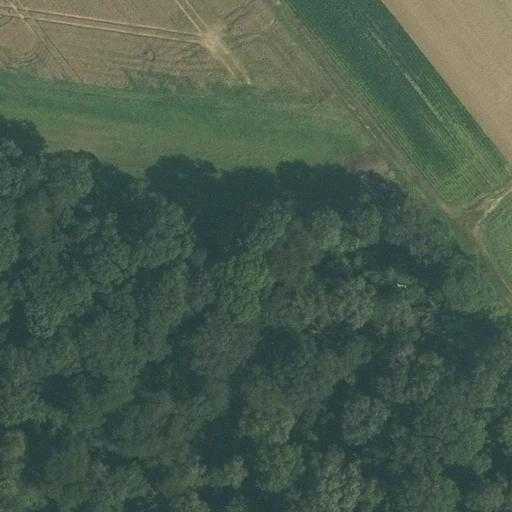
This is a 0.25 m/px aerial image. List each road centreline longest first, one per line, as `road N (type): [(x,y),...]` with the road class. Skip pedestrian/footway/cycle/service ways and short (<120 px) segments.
road 1 (track): [(445,216),(370,219),(0,171)]
road 2 (track): [(511,302),(279,0)]
